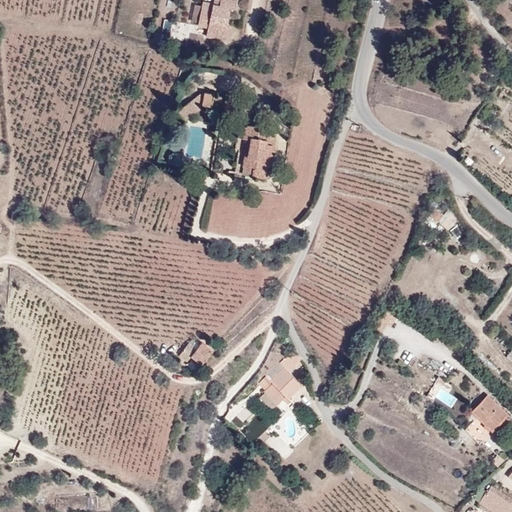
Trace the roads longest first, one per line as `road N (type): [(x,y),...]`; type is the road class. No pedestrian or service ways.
road 1 (unclassified): [(442,511),(356,453),(332,424),(280,301)]
road 2 (unclassified): [(277,309),(233,399),(210,424),(192,511)]
road 3 (unclassified): [(280,301),(308,249),(359,107)]
road 4 (tertiary): [(359,107),(440,157),(511,220)]
